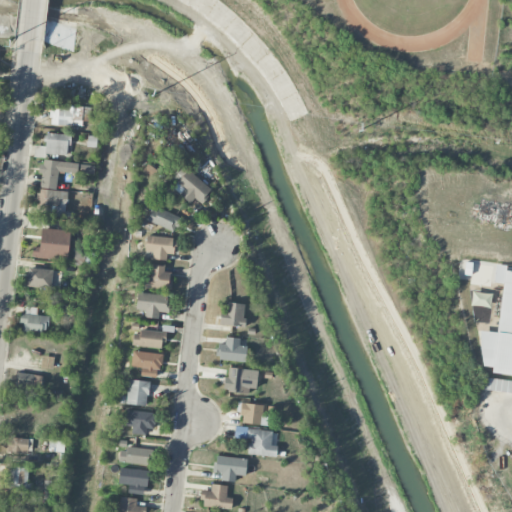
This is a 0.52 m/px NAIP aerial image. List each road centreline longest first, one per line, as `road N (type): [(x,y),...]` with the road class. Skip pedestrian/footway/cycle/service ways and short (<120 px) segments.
road 1 (residential): [(173,511),(200,277),(216,242)]
road 2 (residential): [(0,298),(29,50)]
